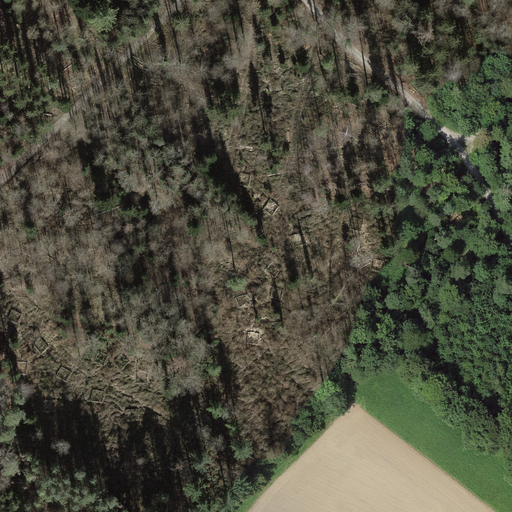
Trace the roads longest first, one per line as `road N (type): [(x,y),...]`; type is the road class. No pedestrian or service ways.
road 1 (track): [(502,217),(241,511)]
road 2 (track): [(304,0),(459,145),(511,241)]
road 3 (track): [(182,0),(0,183)]
